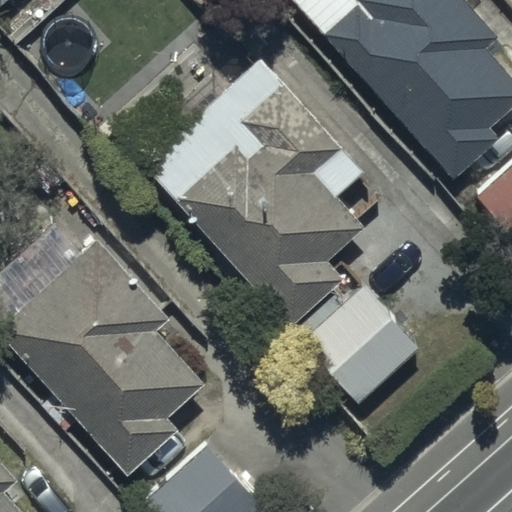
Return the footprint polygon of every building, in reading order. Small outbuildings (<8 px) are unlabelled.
[(290,0),(457,177),(502,136),(495,129),(511,112),(511,74),(487,48),(500,36),(465,0),(290,0)] [(364,171),(263,60),(146,165),(291,328),(343,279),(327,262),(366,228),(336,196),(364,171)] [(511,167),(478,197),(511,236),(511,167)] [(65,429),(79,415),(130,471),(178,428),(168,417),(204,384),(157,332),(170,320),(97,239),(76,258),(47,226),(0,268),(0,317),(6,324),(1,329),(55,389),(40,403),(65,429)] [(422,348),(361,284),(303,340),(363,404),(422,348)] [(237,511),(253,498),(206,444),(145,496),(158,511),(237,511)] [(0,511),(24,511),(6,492),(20,479),(0,457),(0,511)]
